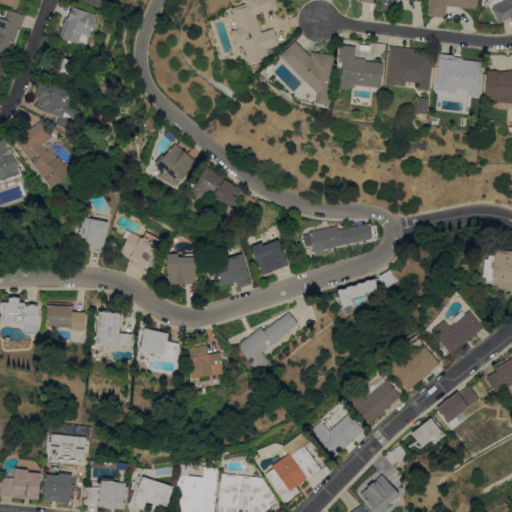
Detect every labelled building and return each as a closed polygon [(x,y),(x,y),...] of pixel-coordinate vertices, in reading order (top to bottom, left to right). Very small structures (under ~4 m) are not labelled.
[(278,44),(266,48),(269,55),(261,58),(261,60),(249,65),(244,50),(243,50),(241,43),(235,45),(230,30),(237,28),(231,8),(245,3),(243,0),(272,0),(275,8),(255,14),(261,32),(273,28),(278,44)] [(396,0),(396,11),(380,9),(381,0),(396,0)] [(426,15),(427,0),(477,0),(476,8),(446,5),(445,17),(426,15)] [(511,21),(510,17),(499,23),(492,9),(494,8),(493,7),(505,0),(511,0),(511,21)] [(65,18),(68,18),(72,6),(96,14),(89,36),(81,33),(80,35),(89,38),(85,48),(77,45),(77,44),(59,37),(65,18)] [(0,17),(6,19),(9,9),(25,15),(21,26),(18,25),(12,41),(11,41),(9,48),(8,47),(7,50),(10,51),(9,54),(0,51),(0,17)] [(329,104),(315,103),(317,92),(280,55),(295,40),(310,56),(311,52),(335,54),(329,104)] [(339,83),(342,59),(339,58),(340,44),(356,46),(354,57),(365,58),(365,61),(383,63),(380,87),(339,83)] [(67,49),(65,57),(51,53),(54,45),(67,49)] [(386,83),(390,48),(389,48),(390,46),(413,49),(413,52),(433,54),(429,90),(418,88),(418,83),(405,81),(404,86),(386,83)] [(439,53),(453,54),(453,56),(462,57),(462,59),(481,61),(480,70),(482,71),(479,98),(434,92),(439,53)] [(67,80),(49,74),(55,55),(73,60),(67,80)] [(0,57),(9,60),(0,78),(0,57)] [(511,103),(497,102),(498,99),(485,98),(487,70),(499,71),(499,70),(509,71),(509,70),(511,70),(511,103)] [(70,131),(56,124),(60,117),(41,110),(42,106),(37,104),(39,98),(35,97),(41,80),(73,91),(69,105),(80,111),(70,131)] [(415,112),(417,97),(428,98),(426,114),(415,112)] [(71,173),(51,188),(14,139),(29,128),(30,128),(40,121),(52,137),(42,145),(46,150),(48,148),(56,158),(58,156),(71,173)] [(0,140),(3,139),(7,149),(11,147),(21,176),(0,183),(0,140)] [(196,161),(175,186),(148,171),(150,165),(156,166),(157,165),(155,163),(161,154),(164,157),(175,143),(196,161)] [(231,208),(229,207),(228,209),(220,204),(222,202),(209,194),(204,202),(190,193),(207,165),(243,188),(231,208)] [(104,244),(103,244),(102,249),(89,246),(90,242),(75,240),(76,235),(78,235),(81,216),(108,221),(104,244)] [(337,225),(338,229),(369,223),(372,238),(342,245),(343,250),(315,256),(314,251),(313,251),(312,245),(305,246),(302,235),(309,233),(308,232),(337,225)] [(159,238),(155,245),(156,245),(143,270),(130,263),(132,259),(120,253),(127,239),(122,236),(126,230),(131,232),(132,232),(143,237),(146,231),(159,238)] [(262,242),(263,245),(278,239),(288,265),(262,275),(251,246),(262,242)] [(511,292),(511,290),(491,289),(492,283),(486,283),(486,276),(483,276),(484,259),(494,260),(495,250),(511,250),(511,292)] [(168,284),(167,254),(178,253),(178,257),(184,257),(184,253),(195,253),(196,283),(168,284)] [(251,284),(238,288),(236,280),(221,285),(214,261),(242,253),(251,284)] [(397,281),(383,289),(376,276),(390,269),(397,281)] [(337,290),(341,288),(342,290),(346,288),(346,287),(351,285),(352,286),(357,285),(356,283),(374,279),(377,289),(350,298),(352,303),(343,307),(337,290)] [(24,324),(24,322),(2,322),(2,302),(10,302),(10,297),(12,297),(13,296),(15,296),(17,296),(18,297),(20,297),(20,302),(26,302),(26,307),(39,307),(39,324),(24,324)] [(70,328),(70,326),(47,325),(48,304),(73,305),(73,310),(86,310),(86,329),(70,328)] [(484,326),(454,355),(432,331),(444,320),(446,323),(465,306),(468,311),(469,310),(484,326)] [(95,347),(98,311),(121,313),(120,332),(132,333),(131,348),(118,347),(115,349),(95,347)] [(262,326),(264,330),(279,319),(290,311),(299,323),(288,331),(288,332),(263,351),(273,365),(261,375),(249,360),(250,359),(238,344),(262,326)] [(169,333),(168,341),(180,343),(177,359),(162,356),(162,357),(140,353),(145,328),(169,333)] [(208,344),(209,354),(220,352),(224,373),(210,376),(210,375),(193,378),(189,359),(191,359),(189,347),(208,344)] [(439,362),(408,390),(388,367),(407,350),(412,356),(423,345),(439,362)] [(511,357),(511,385),(507,388),(505,385),(496,390),(488,376),(498,370),(496,367),(511,357)] [(382,377),(385,380),(386,379),(400,396),(368,424),(353,406),(354,405),(348,398),(360,388),(364,393),(382,377)] [(437,407),(458,391),(459,393),(470,385),(480,398),(468,408),(449,422),(437,407)] [(330,430),(348,413),(360,425),(364,429),(332,459),(310,435),(319,428),(316,425),(321,421),(330,430)] [(422,446),(412,432),(431,417),(442,431),(422,446)] [(307,480),(306,479),(296,486),(300,491),(287,502),(266,473),(273,468),(272,465),(288,454),(282,446),(303,431),(310,441),(305,445),(321,469),(307,480)] [(48,457),(60,457),(60,449),(72,450),(72,459),(83,460),(84,435),(49,434),(48,457)] [(390,452),(401,443),(409,453),(398,462),(390,452)] [(189,475),(203,476),(204,466),(217,467),(216,480),(217,480),(216,489),(215,489),(215,494),(216,495),(215,500),(214,500),(214,503),(215,503),(214,511),(175,511),(179,463),(189,464),(189,475)] [(28,469),(28,471),(41,473),(39,499),(0,495),(2,477),(14,478),(15,468),(28,469)] [(73,473),(72,483),(83,485),(81,503),(43,499),(46,473),(59,474),(60,472),(73,473)] [(262,477),(274,495),(273,496),(277,502),(270,506),(270,507),(261,511),(248,511),(248,509),(239,507),(238,511),(219,511),(221,506),(219,506),(222,473),(262,477)] [(399,495),(387,505),(390,508),(385,511),(377,511),(361,492),(382,474),(399,495)] [(166,508),(146,502),(144,508),(129,504),(130,502),(127,501),(128,489),(133,491),(136,483),(139,484),(142,476),(174,486),(166,508)] [(126,482),(124,502),(126,502),(125,508),(98,506),(98,503),(85,502),(85,498),(88,498),(89,486),(101,487),(102,477),(114,478),(114,481),(126,482)] [(350,511),(363,503),(366,508),(365,509),(367,511),(350,511)]
